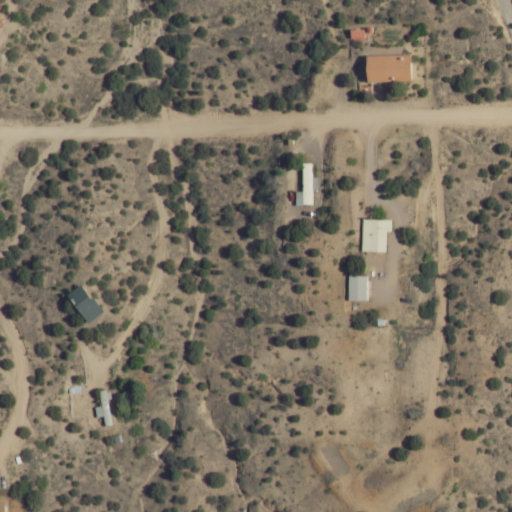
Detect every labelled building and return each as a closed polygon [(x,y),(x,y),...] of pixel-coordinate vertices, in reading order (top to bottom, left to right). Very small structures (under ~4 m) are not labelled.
[(0,27),(9,15),(0,9),(0,27)] [(374,56),(375,81),(421,80),(420,54),(374,56)] [(304,191),(297,191),(297,205),(313,205),(312,163),(304,163),(304,191)] [(387,252),(388,231),(393,231),(393,220),(363,219),(362,251),(387,252)] [(369,301),(369,276),(349,276),(349,300),(369,301)] [(90,323),(106,313),(89,284),(72,293),(90,323)] [(96,407),(97,418),(105,417),(107,426),(113,426),(109,391),(102,392),(104,406),(96,407)] [(0,505),(9,506),(9,499),(0,498),(0,505)]
